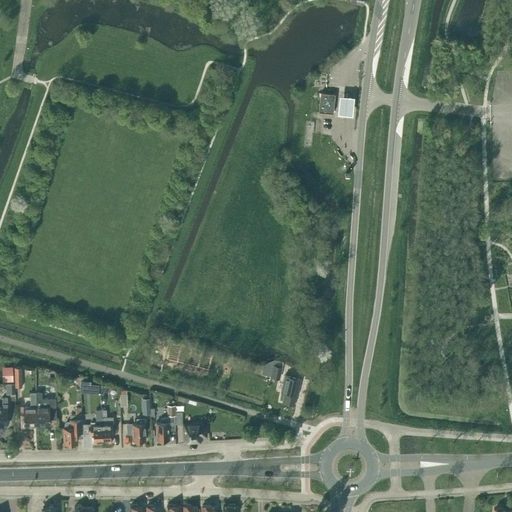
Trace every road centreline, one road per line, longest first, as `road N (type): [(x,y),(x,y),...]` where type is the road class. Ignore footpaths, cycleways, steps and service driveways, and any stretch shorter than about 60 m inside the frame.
road 1 (primary): [(360,445),(413,0)]
road 2 (primary): [(380,0),(363,98),(344,443)]
road 3 (residential): [(229,447),(0,456)]
road 4 (unclassified): [(0,491),(205,492)]
road 5 (secondary): [(0,474),(203,468)]
